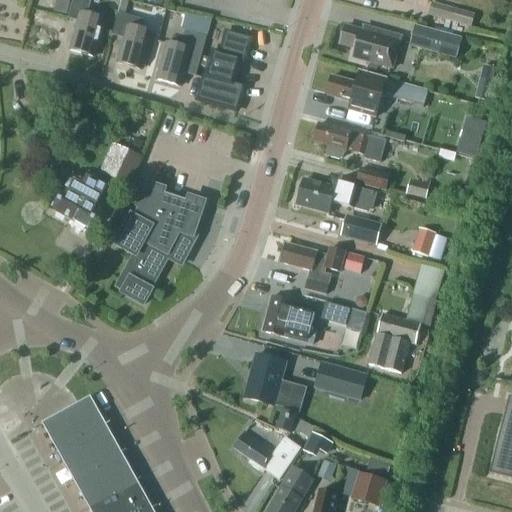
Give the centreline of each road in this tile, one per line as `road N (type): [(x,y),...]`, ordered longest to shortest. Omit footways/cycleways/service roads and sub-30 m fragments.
road 1 (tertiary): [(130,375),(210,305),(235,268),(314,0)]
road 2 (residential): [(0,56),(184,104)]
road 3 (residential): [(130,375),(0,289)]
road 4 (tertiary): [(198,511),(130,375)]
